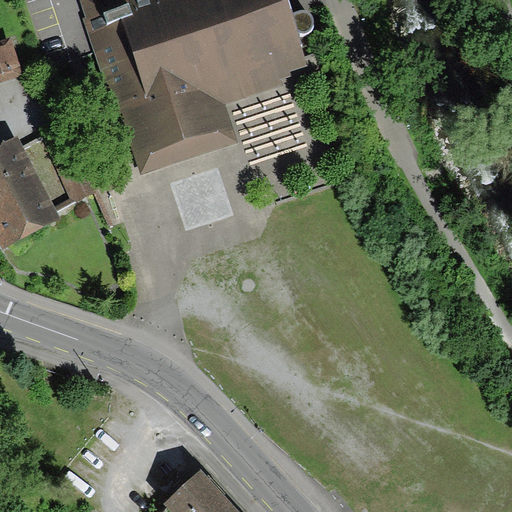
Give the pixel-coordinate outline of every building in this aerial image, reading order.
[(79,0),(86,19),(84,20),(125,145),(130,143),(142,176),(238,145),(225,107),(285,87),(283,83),(292,80),(291,75),(309,69),(285,0),(79,0)] [(0,43),(0,85),(24,78),(12,40),(0,43)] [(68,124),(42,135),(43,137),(73,205),(99,193),(68,124)] [(0,148),(0,248),(3,255),(63,224),(57,213),(23,148),(19,139),(0,148)] [(189,229),(233,218),(221,171),(177,183),(189,229)] [(235,511),(224,499),(203,476),(161,511),(235,511)]
